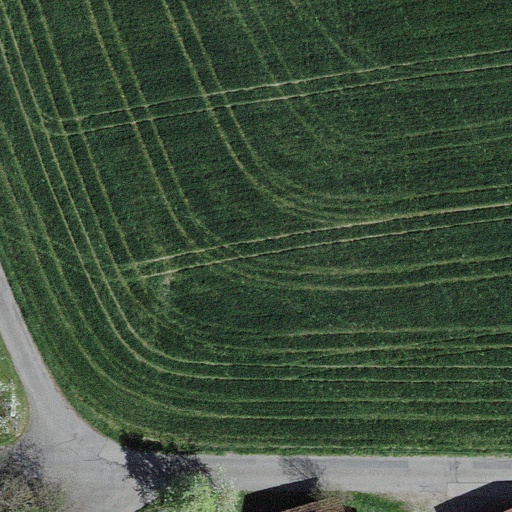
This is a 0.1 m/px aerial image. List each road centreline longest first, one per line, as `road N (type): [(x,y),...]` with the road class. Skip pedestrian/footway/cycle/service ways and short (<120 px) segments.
road 1 (unclassified): [(74,470),(511,476)]
road 2 (residential): [(0,289),(74,470)]
